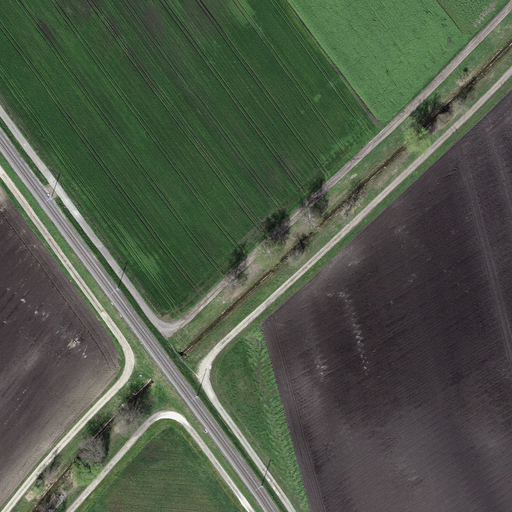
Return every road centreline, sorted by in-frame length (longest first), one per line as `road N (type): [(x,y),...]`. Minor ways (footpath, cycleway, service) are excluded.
road 1 (track): [(165,332),(511,6)]
road 2 (track): [(511,68),(206,360),(203,380)]
road 3 (track): [(0,169),(133,362),(129,385),(15,511)]
road 4 (track): [(0,111),(165,332)]
road 5 (track): [(250,511),(183,418),(169,412),(148,421),(72,511)]
road 6 (track): [(203,380),(292,511)]
